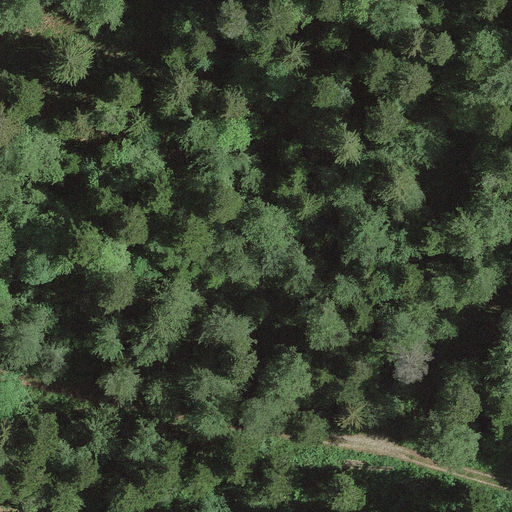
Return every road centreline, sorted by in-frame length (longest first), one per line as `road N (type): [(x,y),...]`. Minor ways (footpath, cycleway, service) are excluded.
road 1 (track): [(0,371),(511,485)]
road 2 (track): [(0,47),(49,39),(143,0)]
